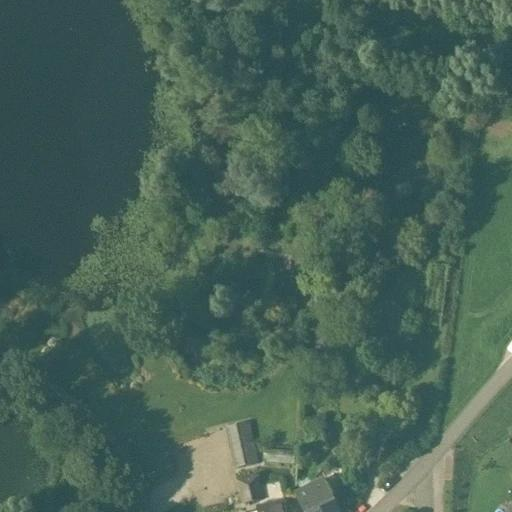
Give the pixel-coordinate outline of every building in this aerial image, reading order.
[(298,316),(299,288),(282,287),(281,315),(298,316)] [(328,356),(333,323),(308,320),(304,352),(328,356)] [(235,468),(260,463),(252,422),(227,429),(235,468)] [(243,504),(265,499),(260,476),(237,481),(243,504)] [(306,511),(340,511),(325,480),(297,494),(306,511)] [(260,511),(287,511),(285,501),(259,506),(260,511)]
